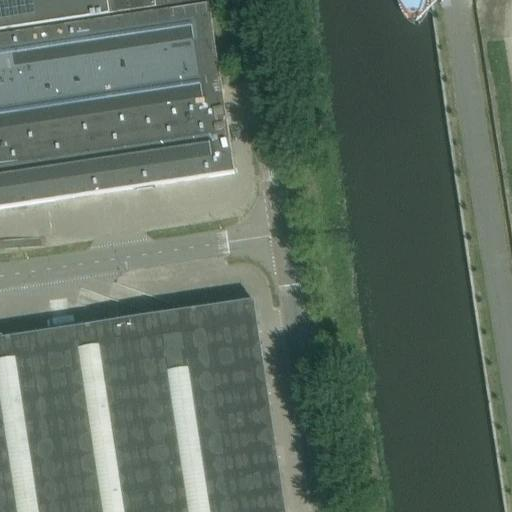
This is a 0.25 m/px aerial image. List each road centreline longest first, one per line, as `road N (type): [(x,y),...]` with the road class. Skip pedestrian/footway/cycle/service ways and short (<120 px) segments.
road 1 (unclassified): [(511,399),(450,0)]
road 2 (unclassified): [(0,289),(270,249)]
road 3 (unclassified): [(309,511),(270,249)]
road 4 (unclassified): [(270,249),(239,0)]
